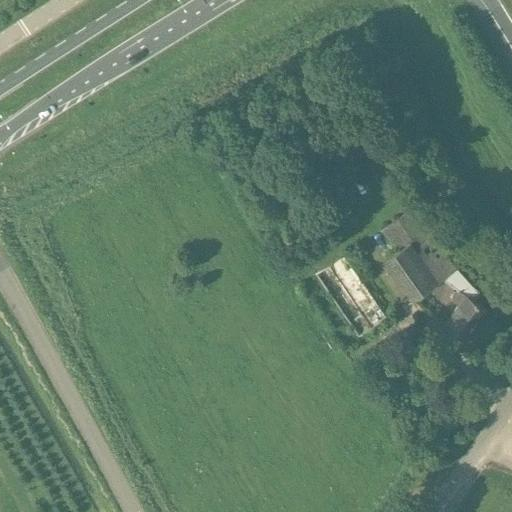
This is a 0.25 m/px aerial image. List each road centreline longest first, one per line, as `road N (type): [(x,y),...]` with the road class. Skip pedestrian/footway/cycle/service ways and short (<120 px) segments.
road 1 (unclassified): [(133,511),(0,268)]
road 2 (primary): [(0,142),(222,0)]
road 3 (primary): [(141,0),(0,90)]
road 4 (unclassified): [(424,511),(511,388)]
